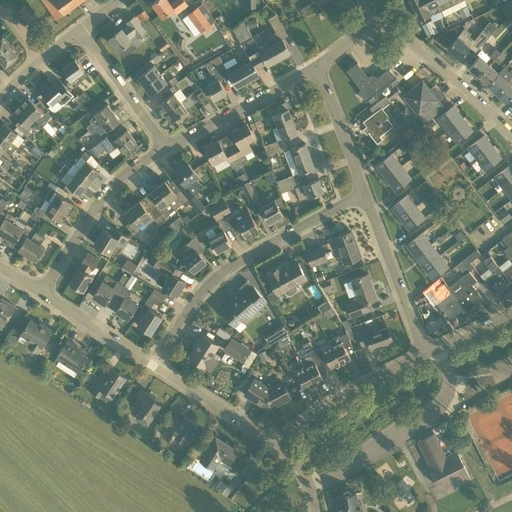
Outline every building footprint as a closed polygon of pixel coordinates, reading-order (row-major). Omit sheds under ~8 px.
[(42,0),(57,19),(82,0),(42,0)] [(175,0),(171,4),(167,0),(157,0),(152,4),(162,17),(173,9),(176,13),(187,5),(183,0),(175,0)] [(409,0),(419,20),(430,15),(430,16),(462,0),(409,0)] [(308,15),(321,9),(317,1),(304,7),(308,15)] [(206,32),(213,28),(210,25),(215,21),(203,4),(188,14),(201,31),(204,29),(206,32)] [(32,29),(39,24),(25,5),(18,10),(32,29)] [(467,5),(460,8),(464,17),(471,14),(467,5)] [(149,17),(145,10),(137,15),(141,21),(142,22),(149,17)] [(279,59),(290,52),(282,39),(288,36),(276,14),(268,18),(276,32),(267,37),(271,45),(279,59)] [(135,47),(131,41),(129,38),(135,34),(138,37),(145,31),(134,16),(127,22),(129,25),(123,29),(122,28),(109,38),(118,51),(122,48),(126,53),(135,47)] [(244,23),(234,31),(241,43),(247,40),(252,37),(244,23)] [(475,52),(477,50),(488,36),(483,31),(482,30),(474,40),(469,35),(471,33),(464,28),(447,49),(460,59),(470,47),(475,51),(475,52)] [(260,51),(252,37),(247,40),(260,64),(265,61),(268,65),(279,59),(271,45),(260,51)] [(10,64),(15,59),(14,58),(17,54),(2,39),(0,40),(0,59),(6,66),(9,63),(10,64)] [(260,64),(247,40),(241,43),(248,56),(251,61),(240,67),(248,81),(259,74),(255,67),(260,64)] [(490,55),(494,59),(500,53),(495,49),(490,55)] [(499,63),(504,57),(500,53),(494,59),(499,63)] [(157,63),(162,59),(158,54),(153,58),(157,63)] [(214,58),(221,72),(226,69),(219,55),(214,58)] [(489,65),(479,56),(473,62),(474,62),(469,67),(479,76),(489,65)] [(212,77),(221,72),(214,58),(205,63),(212,77)] [(77,85),(82,80),(86,75),(75,59),(62,69),(71,80),(77,85)] [(507,82),(511,76),(511,63),(509,61),(498,73),(488,84),(497,93),(507,82)] [(226,68),(228,73),(236,87),(248,81),(240,67),(237,62),(226,68)] [(371,82),(357,63),(358,63),(357,62),(346,71),(347,71),(361,89),(358,91),(359,92),(359,91),(366,100),(365,100),(365,101),(396,77),(395,78),(389,69),(389,68),(371,82)] [(151,94),(167,83),(154,65),(138,76),(151,94)] [(498,73),(489,65),(479,76),(488,84),(498,73)] [(181,70),(174,74),(178,80),(185,75),(181,70)] [(173,85),(176,83),(178,81),(175,77),(169,80),(173,85)] [(226,93),(218,79),(207,85),(205,81),(198,85),(206,95),(210,92),(214,100),(226,93)] [(432,92),(423,80),(403,96),(412,107),(417,113),(425,123),(444,108),(437,100),(443,96),(437,89),(432,92)] [(511,97),(511,96),(511,86),(507,82),(497,93),(506,102),(511,97)] [(49,88),(45,83),(39,89),(52,104),(58,99),(63,105),(68,100),(74,108),(80,103),(76,97),(64,84),(59,89),(54,84),(49,88)] [(180,88),(176,83),(173,85),(162,93),(166,98),(158,104),(165,113),(181,102),(174,92),(177,90),(180,88)] [(80,103),(98,90),(94,85),(76,97),(80,103)] [(389,99),(400,90),(397,87),(386,95),(389,99)] [(204,105),(209,102),(202,91),(197,95),(204,105)] [(389,99),(386,95),(383,98),(382,98),(370,108),(374,113),(363,121),(366,126),(363,128),(363,129),(365,127),(374,140),(393,125),(387,118),(389,116),(382,108),(391,101),(389,99)] [(35,104),(29,97),(21,105),(34,119),(42,112),(44,114),(49,109),(40,100),(35,104)] [(179,120),(189,113),(181,102),(165,113),(171,122),(177,118),(179,120)] [(100,122),(114,112),(108,103),(94,113),(100,122)] [(25,133),(29,129),(27,127),(34,119),(21,105),(13,113),(20,120),(15,124),(25,133)] [(447,130),(463,118),(453,105),(437,118),(447,130)] [(273,114),(277,126),(293,121),(288,108),(280,112),(278,106),(269,109),(271,113),(273,114)] [(107,130),(120,120),(114,112),(100,122),(107,130)] [(457,143),(473,130),(463,118),(447,130),(457,143)] [(259,133),(265,131),(260,119),(255,121),(259,133)] [(277,126),(282,138),(285,137),(297,133),(293,121),(277,126)] [(0,132),(11,141),(17,133),(5,122),(0,128),(0,132)] [(240,163),(248,159),(245,155),(252,151),(249,145),(247,142),(255,137),(247,123),(232,131),(237,142),(231,145),(240,163)] [(136,142),(127,130),(115,138),(111,132),(100,140),(109,153),(119,146),(123,152),(136,142)] [(17,146),(11,141),(0,132),(0,145),(4,149),(11,154),(14,150),(20,154),(22,150),(17,146)] [(476,159),(493,146),(484,135),(468,147),(476,159)] [(223,150),(218,139),(204,147),(213,163),(226,156),(230,162),(233,168),(240,163),(231,145),(223,150)] [(277,140),(275,141),(263,145),(265,150),(265,151),(279,146),(277,140)] [(305,143),(290,148),(295,160),(310,155),(305,143)] [(42,151),(35,145),(29,151),(37,157),(42,151)] [(265,151),(266,151),(268,157),(280,153),(281,152),(279,146),(265,151)] [(485,170),(502,157),(493,146),(476,159),(485,170)] [(265,150),(259,152),(262,158),(262,159),(268,157),(268,156),(266,151),(265,151),(265,150)] [(85,151),(82,156),(87,160),(90,155),(85,151)] [(385,178),(402,165),(392,153),(376,166),(385,178)] [(300,173),(315,167),(310,155),(295,160),(300,173)] [(92,179),(99,171),(86,160),(80,168),(92,179)] [(205,207),(194,193),(201,188),(193,178),(198,175),(188,162),(175,172),(184,184),(179,188),(187,198),(199,212),(205,207)] [(274,169),(275,173),(290,168),(288,163),(274,169)] [(503,188),(511,180),(511,165),(510,164),(494,177),(503,188)] [(395,191),(411,178),(402,165),(385,178),(395,191)] [(86,187),(92,179),(80,168),(73,176),(86,187)] [(244,173),(237,177),(241,184),(248,180),(244,173)] [(279,187),(295,180),(293,175),(289,176),(277,181),(279,187)] [(79,195),(86,187),(73,176),(67,184),(79,195)] [(319,178),(304,184),(297,186),(296,187),(301,200),(308,197),(324,191),(319,178)] [(174,192),(165,180),(158,186),(175,208),(182,202),(187,198),(179,188),(174,192)] [(279,187),(281,193),(287,190),(293,188),(295,187),(296,187),(297,186),(295,180),(279,187)] [(511,199),(511,198),(511,180),(503,188),(511,199)] [(251,204),(259,200),(248,181),(241,185),(243,189),(248,198),(251,204)] [(26,198),(31,189),(25,186),(20,195),(26,198)] [(67,212),(73,203),(65,198),(69,193),(57,186),(54,191),(56,193),(51,202),(67,212)] [(164,221),(169,217),(167,215),(175,208),(158,186),(149,193),(156,201),(151,205),(164,221)] [(400,218),(416,206),(407,194),(391,207),(400,218)] [(269,223),(283,215),(280,210),(287,206),(282,195),(260,207),(269,223)] [(67,212),(51,202),(45,198),(40,207),(36,205),(34,210),(40,215),(50,222),(53,217),(61,222),(67,212)] [(224,199),(223,200),(217,203),(226,220),(233,216),(224,199)] [(146,208),(140,200),(132,207),(144,221),(147,225),(155,219),(159,225),(164,221),(151,205),(146,208)] [(217,219),(220,224),(226,220),(217,203),(212,206),(210,207),(217,220),(217,219)] [(505,224),(511,217),(511,212),(504,204),(495,212),(505,224)] [(409,230),(425,217),(416,206),(400,218),(409,230)] [(133,235),(138,231),(136,228),(144,221),(132,207),(124,213),(130,221),(125,225),(133,235)] [(245,236),(258,229),(247,208),(241,211),(245,218),(237,222),(245,236)] [(0,237),(4,240),(14,223),(5,217),(6,214),(2,211),(1,211),(0,212),(0,237)] [(17,219),(14,223),(4,240),(13,245),(18,237),(23,241),(26,236),(30,230),(25,227),(26,225),(17,219)] [(59,239),(62,233),(46,224),(43,230),(59,239)] [(216,234),(209,238),(216,252),(231,244),(223,230),(220,224),(213,227),(216,234)] [(185,237),(191,233),(184,225),(179,230),(185,237)] [(128,236),(115,228),(111,234),(103,229),(94,243),(110,253),(116,256),(128,236)] [(26,257),(40,235),(35,231),(30,239),(26,236),(23,241),(18,249),(24,253),(23,255),(26,257)] [(344,263),(361,256),(352,231),(334,238),(344,263)] [(460,231),(454,236),(458,241),(464,236),(460,231)] [(414,257),(431,244),(422,233),(406,245),(414,257)] [(36,261),(45,248),(40,245),(45,238),(40,235),(26,257),(29,259),(30,257),(36,261)] [(511,241),(507,235),(502,239),(511,250),(506,255),(511,263),(502,271),(511,283),(511,241)] [(194,271),(206,261),(199,252),(205,247),(204,247),(200,241),(195,236),(188,242),(195,250),(184,259),(194,271)] [(206,238),(200,241),(204,247),(209,244),(206,238)] [(423,268),(439,255),(431,244),(414,257),(423,268)] [(312,266),(322,263),(327,261),(322,246),(306,252),(312,266)] [(469,271),(474,267),(470,262),(480,254),(477,249),(461,261),(469,271)] [(176,295),(185,281),(175,275),(179,268),(152,251),(147,258),(147,259),(162,269),(160,272),(168,277),(162,286),(176,295)] [(92,269),(98,259),(88,253),(81,263),(86,266),(83,270),(79,267),(70,281),(83,290),(92,276),(88,273),(91,269),(92,269)] [(432,279),(448,266),(439,255),(423,268),(432,279)] [(511,283),(502,271),(490,256),(483,261),(493,273),(484,280),(497,297),(498,297),(497,296),(511,285),(511,283)] [(137,265),(131,261),(125,270),(132,274),(137,265)] [(464,275),(469,271),(461,261),(456,265),(464,275)] [(306,278),(297,262),(282,270),(280,266),(268,273),(270,277),(269,277),(278,294),(285,290),(286,293),(288,294),(291,294),(295,292),(296,290),(296,287),(295,284),(306,278)] [(454,294),(467,310),(483,299),(472,284),(477,281),(469,271),(464,275),(459,278),(465,285),(454,294)] [(124,285),(123,285),(128,277),(123,274),(118,282),(116,281),(113,287),(103,280),(102,280),(92,296),(105,304),(111,294),(116,297),(124,285)] [(351,316),(372,309),(369,301),(377,298),(368,274),(351,280),(359,301),(347,305),(351,316)] [(454,294),(441,277),(431,284),(435,289),(438,287),(444,295),(435,302),(449,320),(449,319),(464,307),(467,311),(468,311),(467,310),(454,294)] [(128,319),(138,303),(141,297),(131,290),(124,285),(116,297),(122,301),(115,311),(128,319)] [(162,302),(166,296),(154,288),(141,308),(146,311),(137,325),(151,333),(162,317),(150,309),(157,298),(162,302)] [(243,321),(266,300),(256,290),(243,302),(240,299),(231,307),(229,305),(222,311),(234,325),(241,319),(243,321)] [(4,302),(0,299),(0,318),(5,322),(15,306),(5,300),(4,302)] [(328,301),(318,307),(322,313),(331,307),(328,301)] [(442,314),(424,322),(429,333),(446,325),(442,314)] [(38,325),(30,319),(21,334),(32,341),(28,346),(37,352),(41,347),(52,330),(40,322),(38,325)] [(270,346),(280,340),(283,345),(291,340),(284,327),(265,337),(270,346)] [(347,333),(349,338),(354,336),(350,327),(345,329),(347,333)] [(393,342),(387,327),(371,333),(370,330),(358,334),(362,345),(369,343),(371,350),(393,342)] [(351,344),(349,338),(347,333),(339,337),(339,336),(329,341),(329,342),(341,364),(350,359),(345,348),(351,344)] [(210,369),(217,359),(211,355),(218,345),(202,335),(197,343),(199,344),(190,358),(204,367),(205,366),(210,369)] [(243,361),(250,350),(231,338),(224,349),(243,361)] [(78,372),(88,357),(76,349),(77,347),(68,340),(56,357),(57,358),(53,363),(56,365),(59,359),(78,372)] [(320,360),(314,350),(309,340),(302,344),(307,354),(309,353),(311,357),(311,356),(309,356),(308,356),(304,358),(302,360),(302,361),(302,362),(314,385),(324,380),(315,363),(320,360)] [(341,364),(329,342),(320,347),(314,350),(320,360),(325,358),(331,369),(341,364)] [(263,361),(271,357),(266,349),(258,353),(263,361)] [(314,385),(302,362),(301,362),(304,367),(295,372),(293,368),(287,371),(293,382),(299,379),(305,390),(314,385)] [(112,397),(125,377),(113,369),(103,383),(98,379),(90,390),(98,396),(102,390),(112,397)] [(269,388),(254,379),(245,394),(268,409),(290,397),(282,382),(269,388)] [(154,401),(156,397),(146,391),(141,397),(139,396),(133,405),(139,410),(136,415),(140,417),(138,420),(147,426),(161,405),(154,401)] [(186,444),(199,425),(185,416),(178,426),(172,422),(163,435),(170,440),(177,444),(180,439),(186,444)] [(230,463),(239,450),(215,435),(214,436),(208,432),(200,444),(207,448),(199,460),(212,469),(220,456),(230,463)] [(445,456),(434,434),(418,442),(427,459),(428,459),(430,464),(427,465),(436,486),(455,477),(458,484),(469,478),(456,451),(445,456)] [(222,492),(226,487),(219,482),(215,487),(222,492)] [(351,494),(351,493),(348,491),(345,491),(343,494),(343,495),(336,497),(338,511),(362,511),(361,502),(358,502),(356,493),(351,494)]
